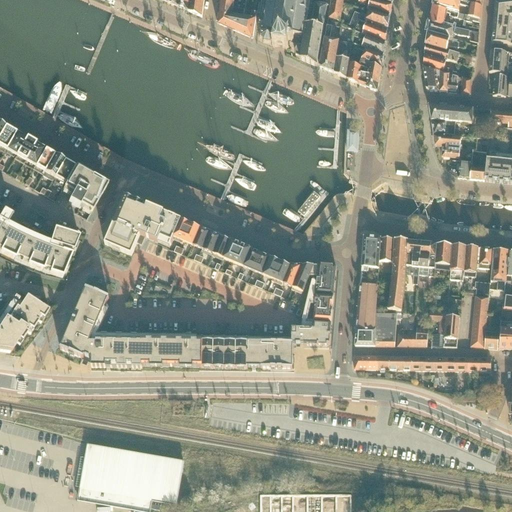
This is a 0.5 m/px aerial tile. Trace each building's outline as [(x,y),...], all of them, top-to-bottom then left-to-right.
[(178,0),(177,8),(188,12),(190,0),(178,0)] [(190,0),(188,12),(189,13),(202,19),(202,18),(204,0),(190,0)] [(221,0),(218,25),(253,40),(258,13),(252,12),(251,19),(244,18),(247,0),(221,0)] [(267,0),(264,19),(260,19),(258,30),(262,30),(262,31),(263,31),(262,32),(264,32),(262,33),(261,32),(260,33),(262,34),(261,38),(260,38),(260,40),(262,39),(264,43),(263,44),(264,45),(265,44),(269,45),(269,46),(271,45),(270,44),(274,41),(274,46),(272,45),(272,47),(273,48),(273,49),(274,49),(274,48),(286,49),(286,51),(287,51),(287,50),(289,50),(289,48),(288,48),(289,42),(292,42),(294,41),(294,38),(293,36),(301,37),(300,39),(302,39),(301,46),(298,46),(295,51),(296,56),(300,58),(300,61),(317,68),(327,7),(316,6),(314,18),(307,17),(309,0),(267,0)] [(331,0),(330,9),(343,11),(344,5),(344,2),(331,0)] [(392,5),(373,0),(360,0),(359,3),(366,5),(367,1),(371,2),(368,11),(390,17),(392,5)] [(467,10),(469,11),(470,4),(462,2),(455,0),(434,0),(433,6),(459,13),(461,7),(467,9),(467,10)] [(494,19),(508,21),(506,3),(496,4),(494,19)] [(482,8),(471,5),(470,4),(469,11),(469,12),(468,17),(465,17),(464,22),(472,25),(472,23),(480,25),(480,21),(482,8)] [(433,8),(430,24),(444,28),(448,15),(451,16),(450,18),(458,20),(464,22),(465,17),(463,16),(459,15),(448,12),(448,11),(446,11),(433,8)] [(341,22),(343,11),(330,9),(328,19),(341,22)] [(388,30),(390,19),(369,12),(366,22),(388,30)] [(346,29),(354,33),(361,16),(355,14),(349,26),(347,25),(346,29)] [(493,31),(511,33),(511,21),(508,21),(494,19),(493,31)] [(364,29),(358,26),(355,33),(356,33),(385,46),(385,45),(388,32),(366,24),(364,29)] [(444,28),(430,24),(428,34),(455,41),(455,36),(463,38),(464,38),(471,39),(470,43),(478,45),(479,34),(456,29),(456,31),(444,28)] [(333,75),(339,43),(330,41),(332,28),(327,27),(325,40),(320,69),(333,75)] [(511,33),(493,31),(492,44),(511,45),(511,33)] [(360,48),(383,58),(385,46),(356,33),(354,37),(365,42),(362,48),(361,47),(360,48)] [(455,41),(428,34),(426,46),(447,52),(448,48),(459,49),(465,50),(466,45),(455,41)] [(339,43),(333,75),(347,81),(349,64),(352,45),(339,43)] [(447,52),(426,46),(424,56),(444,62),(445,60),(448,61),(447,62),(458,65),(460,56),(447,52)] [(362,69),(362,70),(369,72),(370,65),(381,70),(383,58),(360,48),(359,50),(365,53),(361,61),(361,62),(358,68),(362,69)] [(491,52),(490,63),(508,65),(509,54),(491,52)] [(423,69),(436,72),(441,73),(449,76),(456,78),(457,74),(453,73),(453,71),(444,69),(446,62),(444,62),(424,56),(423,69)] [(495,77),(507,78),(508,65),(490,63),(489,74),(495,75),(495,77)] [(360,86),(362,70),(362,69),(358,68),(349,64),(347,81),(360,86)] [(362,70),(360,86),(366,89),(377,93),(381,70),(370,65),(369,72),(368,77),(361,75),(362,70)] [(439,93),(436,72),(423,69),(426,90),(429,93),(429,92),(439,93)] [(440,93),(448,94),(449,76),(441,73),(440,93)] [(449,76),(448,94),(457,95),(459,79),(456,78),(449,76)] [(507,78),(495,77),(493,98),(506,99),(508,78),(507,78)] [(470,96),(471,82),(464,80),(462,95),(470,96)] [(429,108),(432,122),(461,124),(472,125),(473,111),(440,109),(439,108),(435,107),(434,108),(429,108)] [(506,114),(491,113),(489,128),(498,129),(498,124),(510,125),(509,130),(511,130),(511,114),(506,114)] [(434,136),(458,138),(459,131),(455,131),(456,126),(461,126),(461,124),(432,122),(434,136)] [(16,134),(5,127),(0,135),(0,148),(6,152),(16,134)] [(359,133),(348,132),(348,152),(358,152),(359,133)] [(478,140),(482,140),(489,141),(489,134),(478,133),(478,140)] [(16,134),(6,152),(16,157),(26,140),(16,134)] [(461,138),(458,138),(434,136),(436,147),(443,148),(442,158),(459,160),(461,138)] [(26,140),(16,157),(26,163),(36,145),(26,140)] [(481,154),(487,155),(489,141),(482,140),(481,154)] [(36,145),(26,163),(35,168),(45,151),(36,145)] [(45,151),(35,168),(45,174),(55,156),(45,151)] [(55,156),(45,174),(55,180),(65,162),(55,156)] [(472,158),(472,163),(470,181),(484,183),(486,168),(479,167),(480,158),(472,158)] [(487,160),(484,183),(496,184),(498,161),(487,160)] [(498,161),(496,184),(507,185),(509,162),(498,161)] [(65,186),(75,168),(65,162),(55,180),(65,186)] [(459,174),(458,180),(470,181),(472,163),(460,162),(459,174)] [(75,168),(65,186),(63,189),(73,195),(68,203),(78,209),(80,207),(91,213),(86,221),(87,222),(107,186),(75,168)] [(458,180),(459,174),(451,168),(448,173),(458,180)] [(32,181),(28,179),(24,186),(28,188),(32,181)] [(298,212),(305,217),(321,198),(314,192),(298,212)] [(115,215),(102,246),(111,249),(113,246),(118,248),(117,252),(129,257),(134,244),(139,246),(142,238),(155,244),(157,239),(167,243),(165,248),(166,249),(170,239),(297,292),(304,276),(312,276),(312,265),(284,266),(122,198),(117,210),(122,212),(120,217),(115,215)] [(0,254),(7,258),(15,261),(16,259),(28,264),(27,267),(35,270),(43,273),(44,270),(50,272),(49,275),(62,279),(64,274),(62,273),(64,269),(66,270),(79,238),(54,230),(49,245),(65,250),(64,254),(52,250),(40,245),(28,240),(16,235),(5,229),(12,217),(3,212),(0,217),(0,254)] [(379,264),(380,240),(364,239),(362,269),(361,285),(360,292),(360,294),(356,331),(371,332),(376,332),(377,312),(377,297),(379,280),(379,269),(380,264),(379,264)] [(393,264),(395,241),(380,240),(379,264),(380,264),(393,264)] [(395,241),(393,264),(394,264),(393,280),(392,280),(392,279),(391,286),(390,295),(389,305),(387,312),(402,313),(405,292),(406,279),(407,268),(405,268),(408,243),(395,242),(395,241)] [(419,275),(422,244),(408,243),(405,268),(407,268),(412,268),(412,269),(415,270),(414,284),(418,285),(419,275)] [(422,244),(419,275),(429,276),(429,275),(434,276),(435,265),(437,246),(431,245),(422,244)] [(452,247),(437,246),(435,265),(450,267),(452,247)] [(463,279),(466,248),(452,247),(450,267),(449,280),(463,282),(463,279)] [(479,249),(466,248),(463,279),(476,280),(477,270),(478,270),(478,266),(479,249)] [(492,271),(493,251),(480,250),(480,266),(478,266),(478,270),(492,271)] [(499,292),(505,293),(508,252),(493,251),(492,271),(491,283),(499,284),(499,292)] [(61,349),(60,351),(70,355),(70,353),(71,351),(76,353),(75,355),(74,356),(82,360),(82,361),(92,366),(92,369),(106,369),(106,367),(106,364),(118,365),(117,368),(117,369),(127,370),(127,365),(133,365),(133,368),(132,368),(132,370),(142,370),(142,367),(151,368),(151,366),(151,363),(156,363),(156,368),(157,368),(157,363),(163,363),(163,366),(162,366),(162,368),(181,368),(181,366),(181,364),(186,364),(186,368),(187,368),(187,364),(193,364),(193,366),(192,366),(192,368),(201,369),(203,369),(203,367),(212,367),(212,369),(214,370),(214,367),(223,367),(223,370),(225,370),(225,367),(234,368),(234,370),(236,370),(236,368),(246,368),(246,370),(248,370),(248,369),(261,369),(261,370),(271,370),(271,368),(271,366),(276,366),(276,370),(278,370),(278,366),(283,366),(283,369),(282,369),(282,370),(292,370),(293,345),(304,345),(304,347),(329,348),(332,311),(333,311),(333,307),(336,269),(333,268),(321,267),(318,267),(316,296),(313,296),(312,304),(315,305),(313,330),(297,330),(292,330),(292,336),(292,344),(197,342),(192,342),(182,342),(177,342),(167,342),(167,341),(162,341),(162,342),(152,341),(147,341),(141,341),(141,343),(96,342),(96,344),(90,344),(94,334),(97,336),(101,326),(98,324),(99,323),(108,300),(109,299),(100,295),(99,296),(100,297),(99,299),(94,297),(95,294),(95,293),(86,289),(85,291),(86,291),(82,299),(79,305),(80,305),(76,313),(75,315),(76,315),(74,319),(73,319),(73,321),(71,325),(70,327),(67,335),(66,336),(65,339),(64,341),(65,341),(61,349)] [(475,295),(489,296),(490,285),(475,284),(474,291),(476,291),(475,295)] [(488,307),(489,296),(475,295),(475,306),(488,307)] [(0,353),(8,355),(9,352),(11,353),(20,340),(22,342),(27,334),(27,333),(30,329),(33,331),(38,323),(38,322),(40,318),(43,320),(49,312),(27,297),(19,309),(16,308),(8,320),(6,319),(0,327),(0,353)] [(503,302),(502,311),(511,312),(511,299),(504,299),(503,302)] [(475,306),(474,313),(488,314),(488,307),(475,306)] [(431,349),(443,349),(446,319),(447,314),(430,313),(429,323),(439,324),(438,337),(432,336),(431,349)] [(474,313),(474,320),(487,321),(488,314),(474,313)] [(376,336),(375,348),(395,349),(397,317),(377,316),(376,336)] [(446,319),(443,349),(457,350),(459,320),(446,319)] [(474,320),(473,327),(486,329),(487,321),(474,320)] [(511,324),(500,323),(498,351),(511,351),(511,324)] [(473,327),(473,335),(486,336),(486,334),(486,329),(473,327)] [(371,332),(356,331),(356,336),(355,348),(375,348),(376,336),(371,336),(371,332)] [(429,332),(417,331),(416,349),(427,349),(429,332)] [(398,349),(407,349),(408,337),(407,337),(408,332),(400,332),(399,336),(398,344),(398,349)] [(408,337),(407,349),(416,349),(417,333),(408,332),(407,337),(408,337)] [(499,337),(499,335),(486,334),(485,340),(484,350),(498,351),(499,337)] [(473,335),(472,342),(485,343),(485,340),(486,336),(473,335)] [(472,342),(471,349),(484,350),(485,343),(472,342)] [(378,372),(378,358),(355,357),(355,371),(378,372)] [(378,358),(378,372),(389,372),(389,358),(378,358)] [(411,372),(411,358),(389,358),(389,372),(411,372)] [(434,373),(435,359),(411,358),(411,372),(434,373)] [(435,359),(434,373),(456,373),(457,359),(435,359)] [(468,373),(468,360),(457,359),(456,373),(468,373)] [(468,360),(468,373),(478,374),(479,360),(468,360)] [(479,360),(478,374),(491,374),(491,360),(479,360)] [(181,508),(188,462),(89,447),(80,503),(137,511),(154,511),(156,504),(181,508)] [(13,490),(10,505),(27,510),(30,495),(13,490)]
